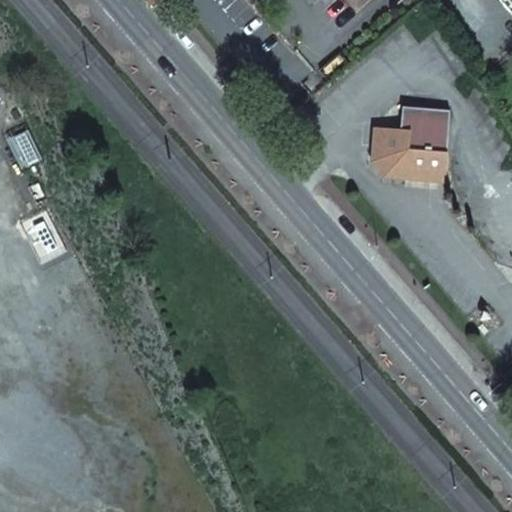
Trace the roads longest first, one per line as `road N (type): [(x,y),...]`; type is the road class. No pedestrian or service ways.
road 1 (secondary): [(511,450),(108,0)]
road 2 (unknown): [(511,342),(403,229),(344,159),(329,128),(357,94),(413,55),(478,147),(511,236)]
